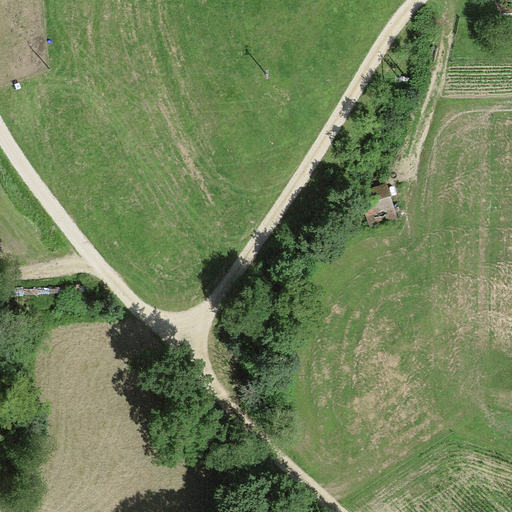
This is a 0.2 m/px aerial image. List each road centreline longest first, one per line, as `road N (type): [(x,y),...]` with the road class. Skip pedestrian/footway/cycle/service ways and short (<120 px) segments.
road 1 (track): [(337,511),(238,417),(183,347),(114,287),(0,134)]
road 2 (track): [(183,347),(414,0)]
